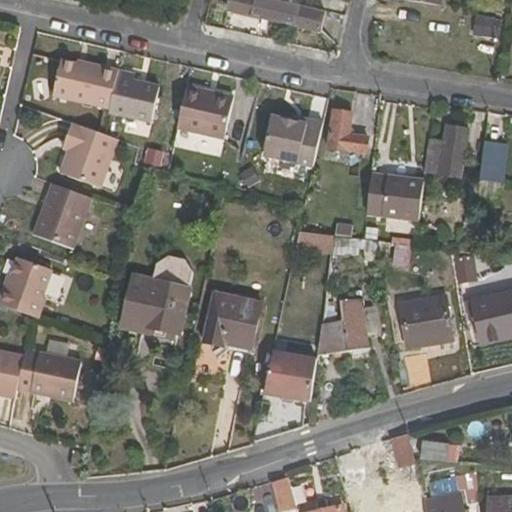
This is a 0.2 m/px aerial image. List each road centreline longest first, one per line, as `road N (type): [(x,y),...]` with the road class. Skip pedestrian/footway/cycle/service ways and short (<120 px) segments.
road 1 (residential): [(511,388),(226,478),(62,499)]
road 2 (residential): [(354,82),(187,43)]
road 3 (residential): [(34,8),(0,176)]
road 4 (residential): [(511,101),(354,82)]
road 5 (residential): [(187,43),(34,8)]
